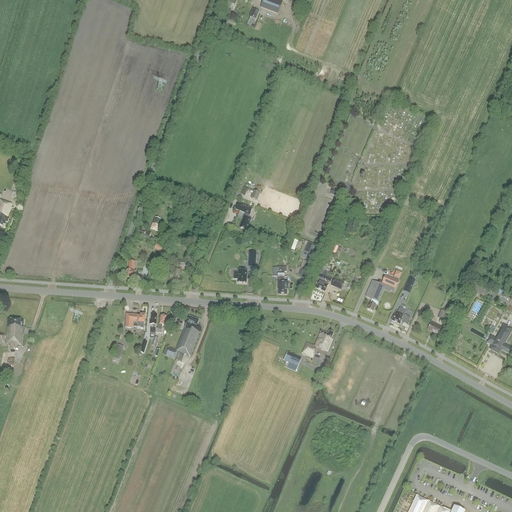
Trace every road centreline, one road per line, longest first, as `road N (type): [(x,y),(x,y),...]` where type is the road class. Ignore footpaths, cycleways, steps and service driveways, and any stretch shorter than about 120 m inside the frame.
road 1 (unclassified): [(107,295),(221,0)]
road 2 (tertiary): [(511,405),(399,342),(297,309)]
road 3 (tertiary): [(297,309),(107,295)]
road 4 (unclassified): [(511,476),(422,436),(410,445),(379,511)]
